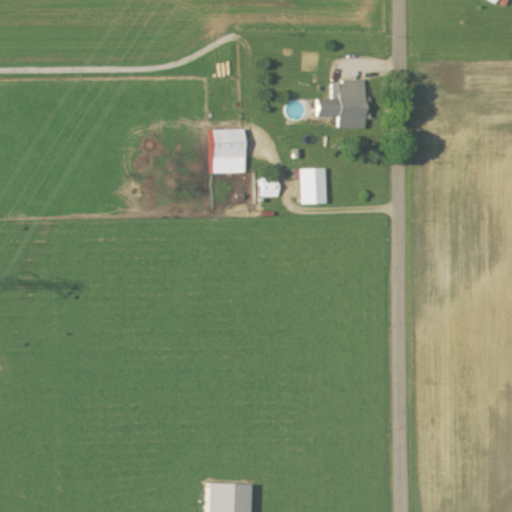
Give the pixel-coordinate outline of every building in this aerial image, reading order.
[(312,118),(334,118),(334,131),(362,130),(362,124),(365,124),(365,82),(329,83),(329,101),(312,101),(312,118)] [(240,131),(207,132),(208,175),(241,174),(240,131)] [(296,171),(296,206),(323,205),(322,170),(296,171)] [(275,179),(258,180),(259,198),(275,198),(275,179)] [(244,511),(244,485),(202,484),(201,511),(244,511)]
